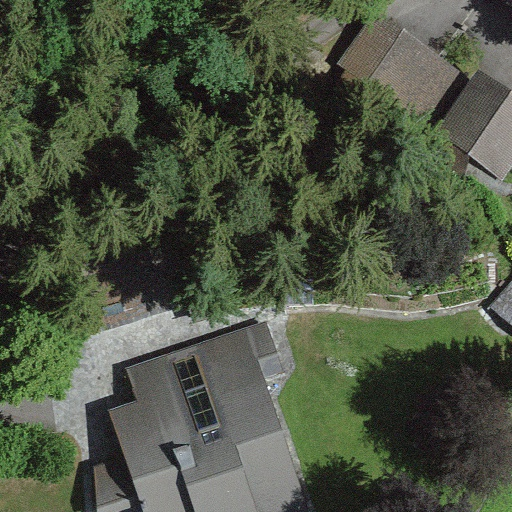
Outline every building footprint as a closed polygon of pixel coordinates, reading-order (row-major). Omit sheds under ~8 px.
[(511,0),(486,0),(487,0),(511,17),(511,0)] [(457,82),(370,24),(333,79),(420,137),(457,82)] [(511,183),(511,105),(478,84),(439,144),(508,189),(511,183)] [(511,291),(493,314),(511,330),(511,291)] [(126,468),(94,478),(100,511),(314,511),(272,385),(285,381),(267,329),(126,377),(137,410),(110,419),(126,468)]
